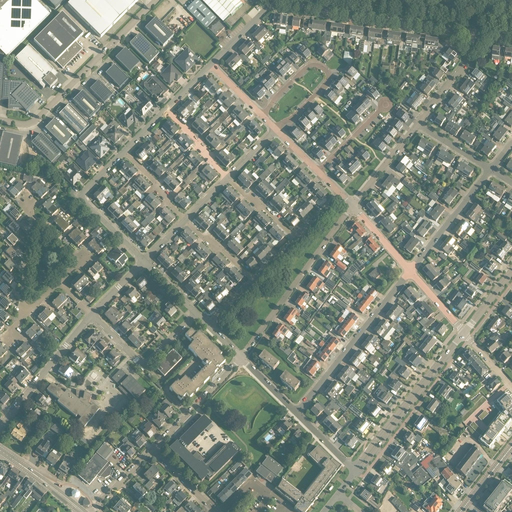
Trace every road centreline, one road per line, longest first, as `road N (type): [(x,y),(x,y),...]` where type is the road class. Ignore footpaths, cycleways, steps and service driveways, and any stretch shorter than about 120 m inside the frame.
road 1 (residential): [(211,64),(274,4),(472,31)]
road 2 (residential): [(0,120),(35,121),(156,0)]
road 3 (residential): [(239,358),(351,204)]
road 4 (residential): [(296,413),(408,270)]
road 5 (residential): [(263,114),(307,67),(328,72),(275,128)]
road 6 (residential): [(144,261),(80,194),(125,151)]
road 7 (residential): [(0,426),(91,315)]
road 8 (residential): [(91,315),(142,363),(193,311)]
road 9 (residential): [(408,270),(492,168)]
road 10 (residential): [(151,451),(239,358)]
